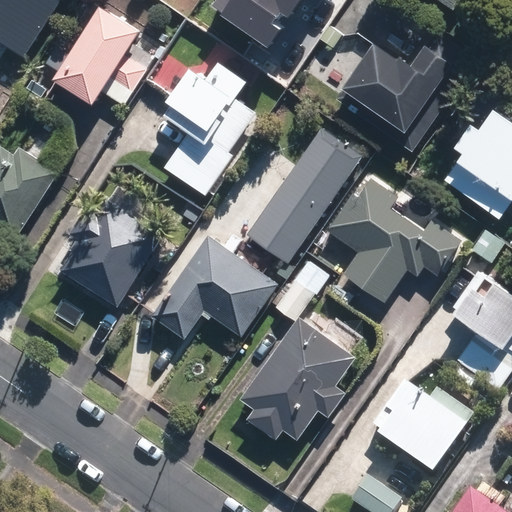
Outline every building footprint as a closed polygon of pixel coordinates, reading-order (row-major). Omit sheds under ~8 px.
[(0,0),(0,42),(22,57),(60,0),(0,0)] [(136,86),(159,50),(139,37),(148,24),(110,0),(106,0),(61,72),(101,97),(117,73),(136,86)] [(266,53),(303,0),(217,0),(209,13),(266,53)] [(445,0),(459,10),(465,0),(445,0)] [(381,40),(350,87),(417,131),(456,72),(467,79),(482,56),(441,29),(418,64),(381,40)] [(511,33),(499,53),(511,62),(511,33)] [(253,74),(224,55),(212,70),(204,64),(172,108),(194,124),(170,158),(210,187),(238,147),(234,144),(262,105),(242,90),(253,74)] [(511,204),(511,114),(501,106),(487,126),(478,120),(462,144),(470,150),(450,178),(504,216),(511,204)] [(326,128),(253,233),(294,261),(366,155),(326,128)] [(6,137),(0,145),(0,220),(19,233),(64,164),(25,139),(20,146),(6,137)] [(403,195),(376,177),(364,194),(358,190),(331,229),(362,250),(347,272),(390,301),(412,268),(422,275),(428,265),(442,274),(467,238),(436,218),(428,229),(395,207),(403,195)] [(168,227),(110,191),(103,203),(93,197),(75,226),(83,230),(75,242),(78,244),(66,263),(123,298),(168,227)] [(505,236),(486,223),(472,243),(491,256),(505,236)] [(246,329),(284,276),(213,227),(155,308),(189,331),(209,304),(246,329)] [(312,258),(279,305),(300,319),(318,293),(321,295),(336,274),(312,258)] [(472,281),(454,307),(502,340),(511,324),(511,287),(485,270),(476,283),(472,281)] [(332,415),(350,389),(342,384),(362,356),(304,315),(246,397),(259,407),(253,417),(283,438),(289,428),(303,438),(324,409),(332,415)] [(431,393),(405,375),(392,395),(374,421),(381,427),(379,429),(434,468),(468,420),(475,410),(437,383),(431,393)] [(510,492),(487,477),(481,487),(474,482),(453,511),(511,511),(511,507),(503,502),(510,492)] [(393,511),(401,502),(366,478),(350,501),(366,511),(393,511)]
